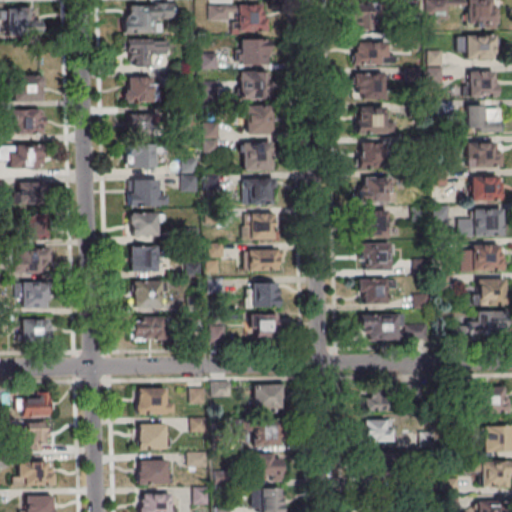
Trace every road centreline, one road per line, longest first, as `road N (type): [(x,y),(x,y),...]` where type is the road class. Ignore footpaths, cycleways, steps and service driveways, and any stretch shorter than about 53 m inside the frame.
road 1 (residential): [(94,511),(76,0)]
road 2 (residential): [(321,511),(304,0)]
road 3 (residential): [(0,369),(511,362)]
